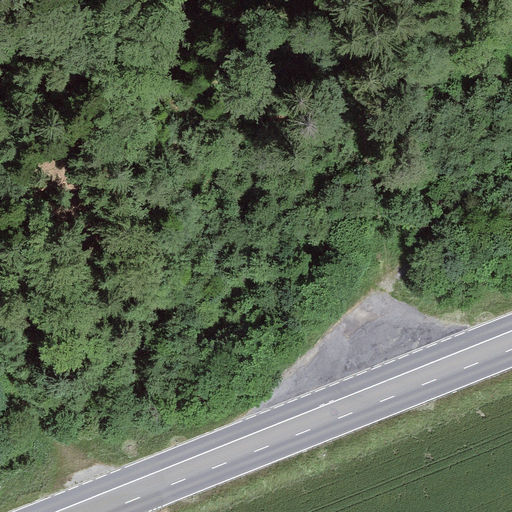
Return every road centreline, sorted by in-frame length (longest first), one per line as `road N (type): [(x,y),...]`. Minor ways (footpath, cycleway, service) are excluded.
road 1 (primary): [(511,340),(81,511)]
road 2 (track): [(511,141),(385,293),(349,47)]
road 3 (track): [(106,502),(0,351)]
